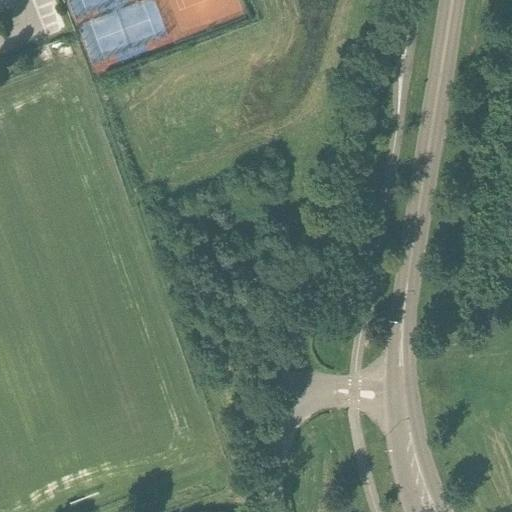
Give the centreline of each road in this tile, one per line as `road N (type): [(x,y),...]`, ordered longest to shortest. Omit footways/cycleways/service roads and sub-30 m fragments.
road 1 (tertiary): [(403,316),(451,0)]
road 2 (unclassified): [(269,511),(288,409),(301,395),(321,391)]
